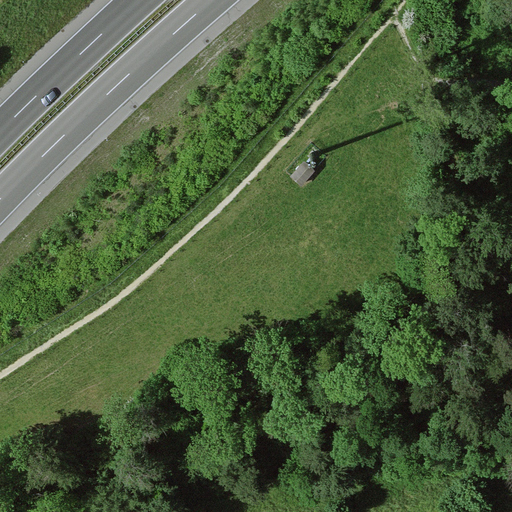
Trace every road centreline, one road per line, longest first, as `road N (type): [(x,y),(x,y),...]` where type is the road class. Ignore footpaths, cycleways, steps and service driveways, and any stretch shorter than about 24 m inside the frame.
road 1 (track): [(0,374),(112,302),(233,196),(395,14)]
road 2 (motorway): [(0,199),(212,0)]
road 3 (motorway): [(139,0),(0,132)]
road 4 (track): [(511,88),(429,85),(395,14)]
